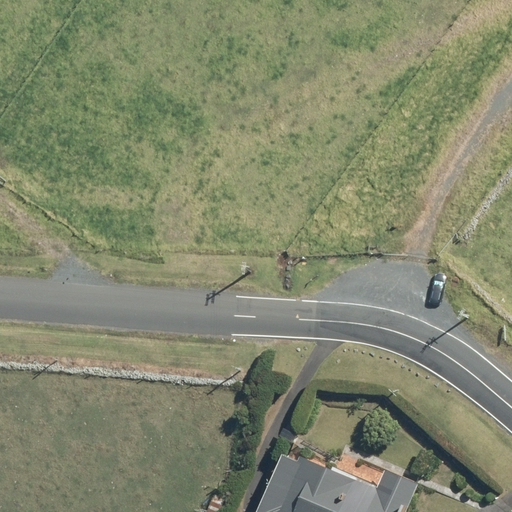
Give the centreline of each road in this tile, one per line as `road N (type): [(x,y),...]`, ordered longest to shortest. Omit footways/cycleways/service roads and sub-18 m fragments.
road 1 (unclassified): [(0,296),(385,327),(447,355),(511,407)]
road 2 (track): [(511,69),(459,143),(385,327)]
road 3 (track): [(96,303),(0,205)]
